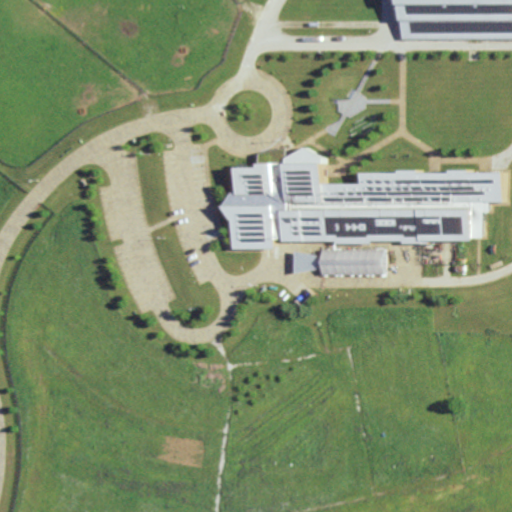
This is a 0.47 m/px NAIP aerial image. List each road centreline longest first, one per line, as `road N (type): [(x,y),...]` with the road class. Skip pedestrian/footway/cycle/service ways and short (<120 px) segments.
road 1 (residential): [(0,466),(1,247),(28,205),(97,142),(216,111)]
road 2 (residential): [(241,82),(279,0),(510,158)]
road 3 (residential): [(240,143),(222,131),(219,101),(231,85),(261,83),(276,97),(277,127),(261,142),(240,143)]
